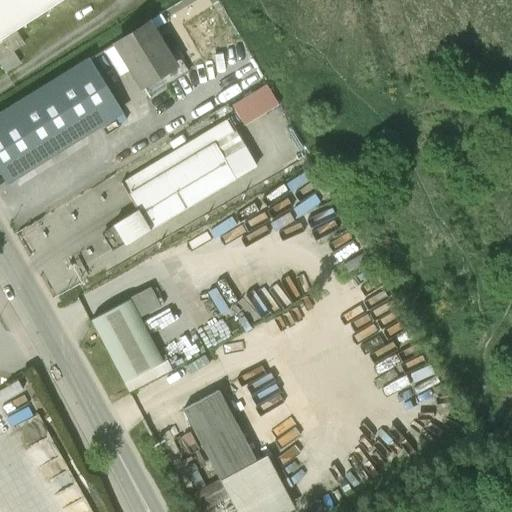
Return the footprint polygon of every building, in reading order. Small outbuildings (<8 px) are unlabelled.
[(0,0),(0,40),(63,0),(0,0)] [(149,24),(111,48),(139,91),(177,67),(149,24)] [(23,100),(0,113),(0,175),(5,184),(121,114),(89,60),(23,100)] [(272,82),(235,100),(245,122),(283,104),(272,82)] [(111,227),(123,247),(255,168),(242,147),(226,121),(120,184),(132,204),(137,211),(111,227)] [(148,149),(160,144),(153,125),(141,129),(148,149)] [(151,290),(130,301),(139,318),(160,308),(151,290)] [(130,301),(91,321),(124,383),(163,363),(139,318),(130,301)] [(163,363),(124,383),(130,394),(173,371),(167,361),(163,363)] [(257,461),(220,481),(235,511),(291,511),(294,511),(266,457),(257,461)] [(206,506),(226,496),(218,479),(197,490),(206,506)]
